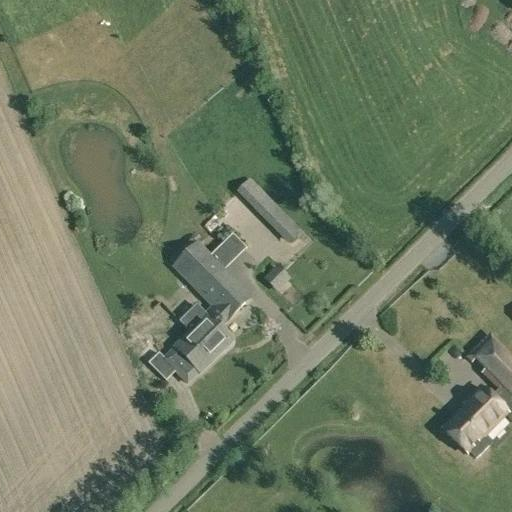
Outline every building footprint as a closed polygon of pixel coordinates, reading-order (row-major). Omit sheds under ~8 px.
[(285,204),(274,213),(298,242),(309,232),(285,204)] [(197,227),(170,247),(178,258),(205,238),(197,227)] [(187,384),(198,373),(199,374),(232,341),(220,328),(249,299),(223,272),(209,258),(197,246),(175,268),(214,308),(206,316),(207,316),(163,359),(187,384)] [(281,295),(298,284),(291,273),(274,284),(281,295)] [(465,408),(443,430),(468,455),(470,452),(476,458),(488,446),(482,440),(507,415),(511,419),(511,359),(490,337),(467,359),(472,364),(475,361),(485,370),(482,374),(499,391),(490,399),(480,389),(465,403),(465,408)]
